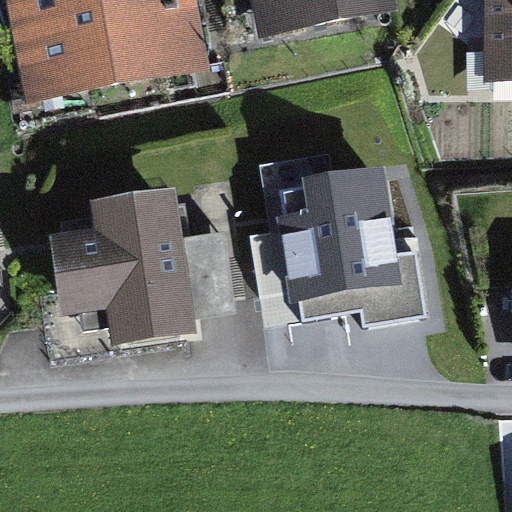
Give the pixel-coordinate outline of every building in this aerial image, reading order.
[(4,0),(17,100),(196,77),(185,0),(4,0)] [(251,0),(255,29),(393,12),(391,0),(251,0)] [(511,0),(477,0),(477,86),(511,86),(511,0)] [(223,344),(202,203),(97,219),(102,251),(49,259),(60,329),(109,322),(115,360),(223,344)] [(253,292),(259,356),(357,346),(350,282),(253,292)]
